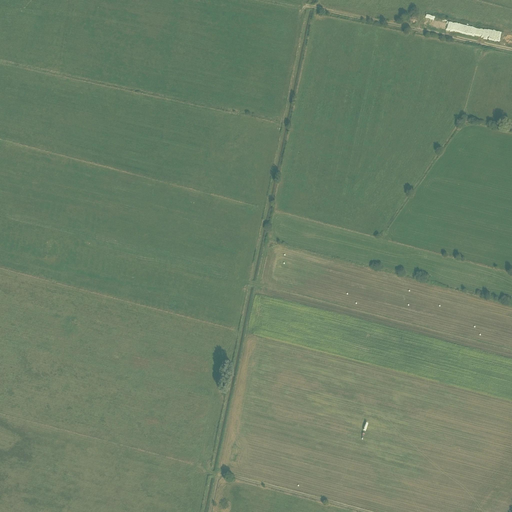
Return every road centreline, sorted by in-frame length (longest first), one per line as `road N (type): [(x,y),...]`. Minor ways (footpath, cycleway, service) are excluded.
road 1 (track): [(511,349),(235,279)]
road 2 (track): [(305,6),(511,49)]
road 3 (track): [(208,511),(220,474),(366,511)]
